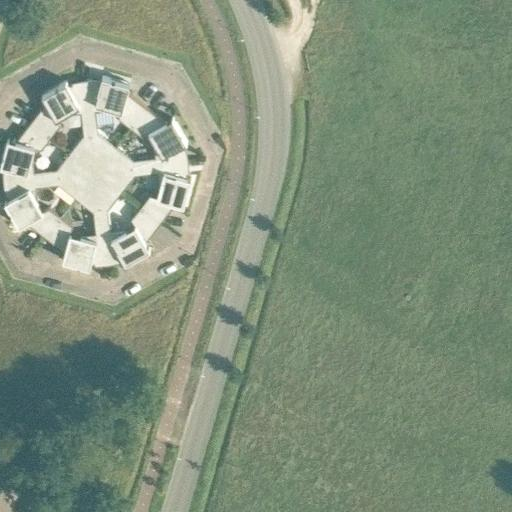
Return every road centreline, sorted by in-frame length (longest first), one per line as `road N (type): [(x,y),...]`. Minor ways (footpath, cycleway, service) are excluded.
road 1 (residential): [(0,112),(3,100),(85,56),(171,78),(213,153),(188,248),(112,293),(24,268),(0,222)]
road 2 (tertiary): [(173,511),(271,159),(268,67),(244,0)]
